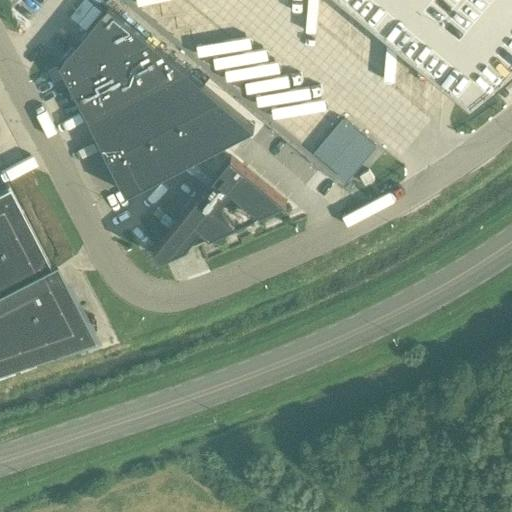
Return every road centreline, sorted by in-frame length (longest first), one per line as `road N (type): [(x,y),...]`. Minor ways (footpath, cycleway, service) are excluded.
road 1 (unclassified): [(511,134),(450,180),(209,292),(143,292),(108,256),(0,47)]
road 2 (primary): [(0,463),(307,354),(454,284),(511,243)]
road 3 (unknown): [(471,164),(270,0)]
